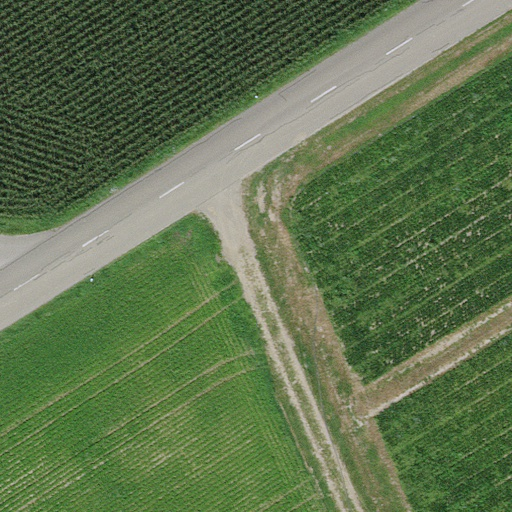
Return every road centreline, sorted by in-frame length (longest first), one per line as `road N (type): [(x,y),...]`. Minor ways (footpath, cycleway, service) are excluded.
road 1 (tertiary): [(479,0),(0,303)]
road 2 (track): [(213,168),(358,511)]
